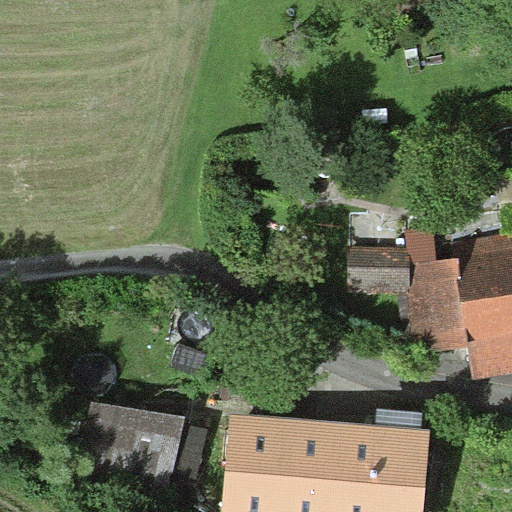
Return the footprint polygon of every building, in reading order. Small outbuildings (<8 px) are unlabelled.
[(470,357),(459,264),(437,265),(433,228),(406,231),(408,251),(412,299),(416,357),(470,357)] [(511,244),(457,250),(459,264),(470,357),(473,384),(511,378),(511,244)] [(412,299),(408,251),(349,249),(348,296),(412,299)] [(93,406),(76,487),(169,506),(186,425),(93,406)] [(378,415),(376,433),(392,435),(420,438),(422,419),(378,415)] [(376,433),(231,419),(221,511),(423,511),(431,439),(420,438),(392,435),(376,433)]
